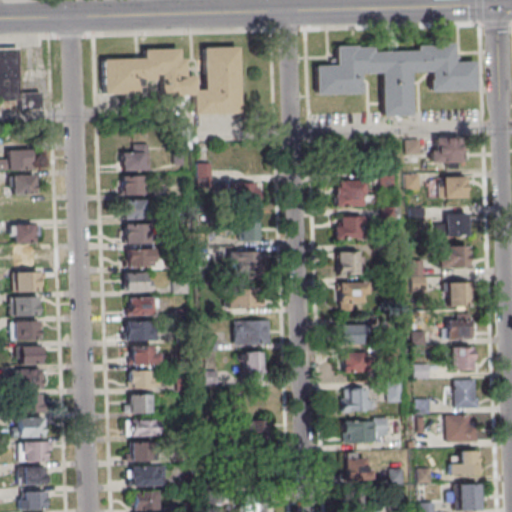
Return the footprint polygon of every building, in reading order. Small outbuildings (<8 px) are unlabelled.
[(313,95),(360,93),(360,81),(357,81),(357,73),(378,72),(379,116),(408,115),(406,70),(428,70),(428,79),(426,79),(427,90),(472,89),(471,62),(451,63),(450,43),(414,44),(414,49),(370,51),(370,46),(354,47),(354,45),(333,45),(334,64),(312,65),(313,95)] [(237,114),(236,47),(202,47),(202,88),(194,88),(194,75),(181,75),(181,49),(142,49),(142,59),(101,59),(101,93),(141,93),(141,80),(156,80),(156,85),(150,85),(150,94),(192,94),(192,114),(237,114)] [(0,99),(19,99),(19,109),(38,108),(38,93),(18,93),(17,48),(0,48),(0,99)] [(148,142),(130,142),(130,152),(120,152),(119,170),(147,170),(148,142)] [(430,166),(458,166),(458,142),(430,142),(430,166)] [(0,168),(29,169),(29,149),(5,149),(5,159),(0,158),(0,168)] [(195,186),(209,186),(209,163),(195,163),(195,186)] [(33,194),(33,175),(10,175),(10,194),(33,194)] [(120,175),(120,194),(140,194),(140,175),(120,175)] [(463,176),(433,176),(433,197),(463,197),(463,176)] [(333,180),(333,205),(362,205),(362,180),(333,180)] [(216,183),(216,204),(257,204),(257,183),(216,183)] [(123,200),(123,219),(145,219),(145,200),(123,200)] [(465,214),(442,214),(442,236),(465,236),(465,214)] [(237,239),(255,239),(255,216),(237,216),(237,239)] [(362,216),(334,216),(334,238),(362,238),(362,216)] [(8,223),(8,242),(37,242),(37,223),(8,223)] [(122,224),(122,242),(147,242),(147,224),(122,224)] [(466,268),(466,245),(436,245),(436,268),(466,268)] [(9,247),(9,267),(37,267),(37,247),(9,247)] [(153,266),(153,248),(124,248),(124,266),(153,266)] [(334,274),(359,274),(359,251),(334,251),(334,274)] [(258,272),(258,253),(227,253),(227,272),(258,272)] [(12,291),(39,291),(39,271),(12,271),(12,291)] [(122,272),(122,292),(149,292),(149,272),(122,272)] [(170,293),(186,292),(186,280),(170,280),(170,293)] [(365,303),(365,281),(336,282),(336,303),(365,303)] [(446,305),(467,305),(467,281),(446,281),(446,305)] [(255,283),(227,283),(227,306),(255,306),(255,283)] [(10,295),(10,315),(38,315),(38,295),(10,295)] [(125,296),(125,315),(156,315),(156,296),(125,296)] [(11,320),(11,340),(38,340),(38,320),(11,320)] [(268,320),(230,320),(230,344),(268,344),(268,320)] [(439,339),(469,339),(469,320),(439,320),(439,339)] [(123,341),(150,341),(150,321),(123,321),(123,341)] [(335,322),(335,344),(366,344),(366,322),(335,322)] [(41,364),(41,345),(18,345),(18,364),(41,364)] [(128,364),(153,364),(153,345),(128,345),(128,364)] [(449,369),(470,369),(470,346),(449,346),(449,369)] [(260,373),(260,351),(241,351),(241,373),(260,373)] [(339,372),(365,372),(365,354),(339,354),(339,372)] [(43,369),(16,369),(16,387),(43,387),(43,369)] [(153,370),(126,370),(126,388),(153,388),(153,370)] [(474,378),(450,378),(450,407),(474,407),(474,378)] [(379,401),(399,401),(399,380),(379,380),(379,401)] [(367,389),(338,389),(338,411),(367,411),(367,389)] [(16,411),(43,411),(43,394),(16,394),(16,411)] [(126,412),(148,412),(148,394),(126,394),(126,412)] [(245,420),(237,421),(239,442),(262,440),(257,397),(243,398),(245,420)] [(443,442),(472,442),(472,415),(443,415),(443,442)] [(43,418),(14,418),(14,436),(43,436),(43,418)] [(123,435),(153,435),(153,418),(123,418),(123,435)] [(340,418),(340,441),(384,441),(384,418),(340,418)] [(414,448),(430,448),(430,431),(414,431),(414,448)] [(49,441),(19,441),(19,461),(49,461),(49,441)] [(128,442),(128,460),(158,460),(158,442),(128,442)] [(453,451),(453,474),(475,474),(475,451),(453,451)] [(369,469),(361,469),(361,452),(341,452),(341,481),(369,481),(369,469)] [(159,466),(128,466),(128,486),(159,486),(159,466)] [(44,484),(44,467),(20,467),(20,484),(44,484)] [(16,491),(16,508),(44,508),(44,491),(16,491)] [(156,509),(156,491),(129,491),(129,509),(156,509)]
